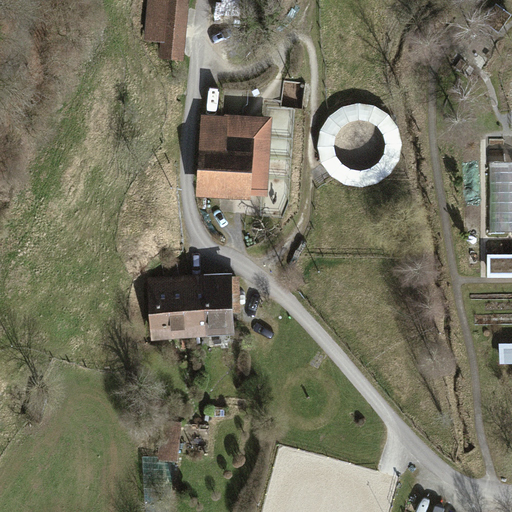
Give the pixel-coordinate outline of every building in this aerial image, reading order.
[(162,54),(182,56),(187,1),(177,0),(150,0),(147,37),(164,39),(162,54)] [(488,18),(500,27),(509,15),(497,7),(488,18)] [(267,122),(206,118),(202,187),(262,191),(267,122)] [(511,165),(492,167),(494,194),(511,192),(511,165)] [(231,277),(205,278),(207,332),(232,331),(231,277)] [(207,332),(205,278),(151,282),(154,335),(207,332)] [(49,391),(36,387),(27,419),(40,423),(49,391)] [(179,425),(163,424),(161,457),(177,458),(179,425)]
